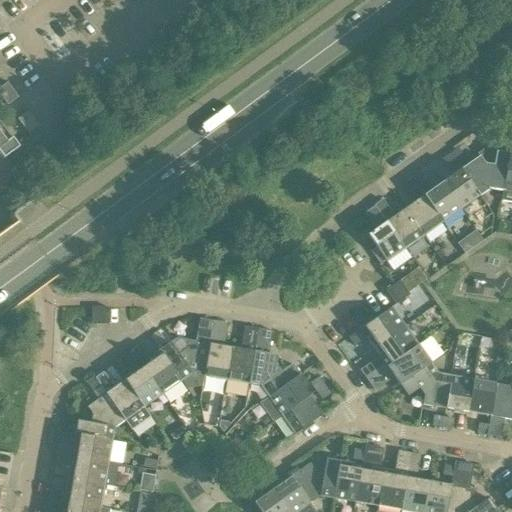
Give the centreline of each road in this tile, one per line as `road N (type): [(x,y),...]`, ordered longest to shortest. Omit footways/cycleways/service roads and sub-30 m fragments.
road 1 (secondary): [(0,285),(401,0)]
road 2 (residential): [(511,106),(499,104),(331,227),(259,306)]
road 3 (residential): [(46,393),(174,303),(259,306)]
road 4 (residential): [(161,0),(58,74),(22,26),(59,0)]
road 5 (residential): [(361,409),(383,431),(511,458)]
road 6 (residential): [(230,500),(361,409)]
road 7 (residential): [(259,306),(312,335),(361,409)]
road 8 (residential): [(26,511),(46,393)]
